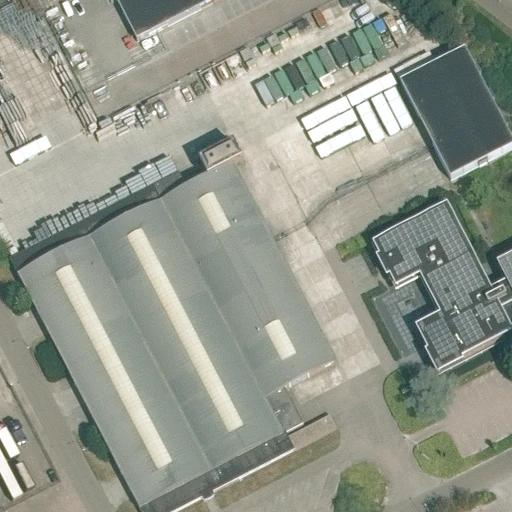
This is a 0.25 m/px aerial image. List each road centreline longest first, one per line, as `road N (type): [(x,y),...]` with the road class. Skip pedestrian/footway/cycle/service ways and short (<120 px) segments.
road 1 (unclassified): [(102,511),(0,315)]
road 2 (unknown): [(93,80),(237,0)]
